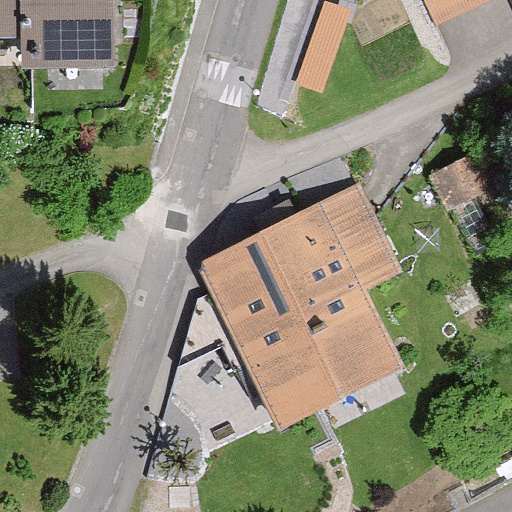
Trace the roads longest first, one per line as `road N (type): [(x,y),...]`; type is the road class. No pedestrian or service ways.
road 1 (residential): [(188,204),(511,58)]
road 2 (tertiary): [(188,204),(104,474),(84,511)]
road 3 (tertiary): [(244,0),(188,204)]
road 4 (residential): [(188,204),(0,282)]
